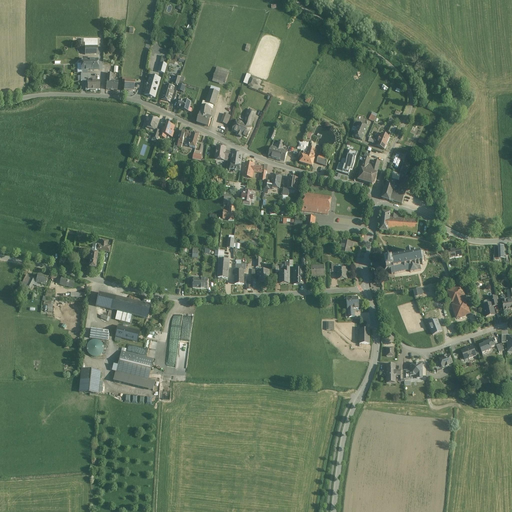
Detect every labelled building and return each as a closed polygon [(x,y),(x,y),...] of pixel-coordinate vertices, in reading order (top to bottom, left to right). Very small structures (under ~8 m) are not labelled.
[(97,48),(85,48),(85,56),(97,56),(97,48)] [(98,61),(89,62),(89,72),(98,72),(98,61)] [(89,62),(81,62),(81,72),(89,72),(89,62)] [(167,67),(160,65),(158,74),(165,76),(167,67)] [(228,73),(217,69),(212,83),(218,85),(219,82),(225,84),(228,73)] [(161,81),(150,78),(148,86),(146,86),(146,88),(147,89),(145,97),(148,98),(148,99),(151,100),(152,99),(155,100),(161,81)] [(258,87),(260,81),(250,78),(247,88),(253,89),(254,86),(258,87)] [(90,82),(87,82),(87,85),(85,86),(85,92),(90,92),(90,93),(94,93),(94,92),(99,91),(99,82),(96,82),(90,82)] [(111,83),(107,82),(106,91),(117,92),(118,84),(111,83)] [(129,83),(125,83),(124,84),(124,87),(124,92),(134,93),(135,88),(135,84),(129,83)] [(175,89),(166,86),(161,102),(170,104),(175,89)] [(219,95),(210,92),(206,105),(209,106),(215,108),(219,95)] [(191,104),(184,102),(184,103),(180,102),(178,110),(181,111),(181,112),(189,114),(191,104)] [(206,105),(203,104),(200,114),(197,123),(208,127),(211,118),(208,117),(211,110),(208,109),(209,106),(206,105)] [(256,115),(250,112),(246,120),(252,123),(256,115)] [(230,116),(225,114),(222,123),(227,125),(230,116)] [(159,121),(149,117),(145,129),(147,132),(154,135),(155,131),(159,121)] [(244,125),(237,121),(232,131),(237,133),(236,135),(241,137),(242,135),(247,137),(251,128),(250,128),(252,123),(246,120),(244,125)] [(174,127),(167,125),(166,130),(162,129),(161,132),(159,137),(165,139),(166,136),(172,137),(174,132),(172,132),(174,127)] [(367,128),(358,125),(356,130),(353,139),(361,142),(367,128)] [(161,132),(155,131),(154,135),(152,139),(158,141),(159,137),(161,132)] [(193,134),(193,135),(189,133),(190,132),(186,131),(186,132),(182,131),(178,143),(182,144),(182,143),(190,146),(189,148),(195,150),(199,135),(193,134)] [(389,139),(381,135),(376,147),(384,151),(389,139)] [(225,148),(217,147),(215,159),(224,160),(225,151),(225,148)] [(276,148),(271,147),(268,157),(277,159),(279,149),(276,148)] [(316,150),(308,147),(306,153),(305,156),(313,159),(316,150)] [(242,153),(233,149),(232,153),(231,159),(230,164),(229,170),(240,171),(241,166),(240,166),(242,153)] [(281,150),(279,149),(277,159),(284,161),(287,152),(281,150)] [(201,161),(202,155),(193,153),(192,159),(201,161)] [(302,155),(301,155),(299,162),(302,163),(302,165),(308,166),(308,165),(312,166),(314,159),(313,159),(305,156),(302,155)] [(328,159),(319,155),(316,163),(325,166),(328,159)] [(398,184),(397,185),(402,186),(404,180),(405,177),(412,157),(407,155),(398,184)] [(395,166),(394,168),(397,170),(400,161),(397,160),(398,157),(395,156),(392,165),(395,166)] [(373,167),(368,166),(370,161),(364,159),(362,169),(361,168),(357,180),(372,184),(374,184),(377,173),(379,164),(374,162),(373,167)] [(254,165),(245,163),(242,177),(252,179),(254,167),(254,165)] [(277,176),(276,176),(272,176),(271,183),(270,187),(270,190),(272,190),(272,188),(279,189),(281,177),(280,177),(279,176),(277,176)] [(411,179),(405,177),(404,180),(402,186),(408,188),(410,182),(411,179)] [(297,179),(289,178),(287,187),(287,189),(289,189),(296,190),(297,179)] [(392,179),(388,178),(382,199),(389,201),(395,183),(396,180),(392,179)] [(398,184),(395,183),(389,201),(392,202),(393,201),(402,204),(406,190),(407,191),(408,188),(402,186),(397,185),(398,184)] [(242,193),(241,201),(252,203),(253,195),(242,193)] [(330,198),(304,194),(302,212),(326,215),(326,209),(329,210),(330,198)] [(390,213),(381,212),(380,231),(388,232),(388,231),(389,214),(390,213)] [(417,221),(398,219),(398,214),(389,214),(388,231),(416,234),(417,221)] [(316,218),(308,217),(305,232),(313,233),(316,218)] [(438,229),(430,227),(426,240),(434,242),(438,229)] [(352,243),(341,241),(340,247),(342,248),(341,254),(351,255),(353,246),(352,246),(352,243)] [(97,245),(93,244),(92,248),(92,250),(92,253),(91,253),(89,268),(95,269),(97,254),(96,254),(96,251),(109,253),(110,246),(106,246),(100,245),(97,245)] [(500,259),(504,259),(504,246),(494,247),(494,260),(500,260),(500,259)] [(460,249),(448,251),(449,259),(461,256),(460,249)] [(412,252),(407,253),(405,253),(388,256),(388,258),(387,258),(388,262),(382,263),(383,266),(385,265),(386,270),(383,270),(384,272),(389,271),(389,274),(391,274),(391,275),(410,272),(410,273),(420,272),(419,265),(421,264),(423,265),(422,264),(423,261),(425,261),(424,260),(423,258),(424,256),(423,257),(420,255),(421,254),(420,254),(420,255),(417,256),(417,254),(416,255),(416,256),(415,256),(415,254),(412,255),(412,252)] [(229,260),(219,260),(218,269),(228,270),(229,260)] [(246,265),(236,265),(236,271),(234,271),(234,275),(244,275),(244,271),(246,271),(246,265)] [(323,267),(311,268),(312,278),(324,277),(323,267)] [(284,272),(281,272),(280,272),(280,273),(280,284),(289,284),(289,268),(285,268),(285,272),(284,272)] [(228,270),(218,269),(218,278),(227,278),(228,270)] [(347,269),(337,269),(337,280),(346,280),(346,276),(347,276),(347,269)] [(269,270),(259,271),(259,284),(269,283),(269,270)] [(303,270),(294,270),(294,285),(303,285),(303,270)] [(31,277),(26,275),(22,283),(28,285),(31,277)] [(47,277),(38,275),(37,279),(36,283),(45,285),(47,277)] [(244,275),(234,275),(234,285),(244,285),(244,275)] [(37,279),(32,277),(28,285),(26,288),(30,290),(33,282),(36,283),(37,279)] [(74,282),(62,279),(60,285),(72,288),(74,282)] [(201,279),(193,279),(193,289),(197,289),(197,284),(201,285),(201,279)] [(209,280),(201,279),(201,285),(197,284),(197,289),(208,290),(209,280)] [(461,287),(448,292),(452,302),(453,302),(454,305),(452,306),(456,318),(459,317),(460,318),(465,316),(465,315),(469,314),(465,301),(463,302),(462,299),(465,298),(461,287)] [(421,289),(413,291),(415,298),(423,296),(421,289)] [(142,304),(98,293),(95,306),(117,312),(131,315),(147,319),(148,314),(140,312),(142,304)] [(510,300),(506,301),(505,300),(504,299),(505,299),(505,298),(505,296),(504,296),(501,296),(500,297),(501,299),(501,300),(503,299),(503,300),(502,301),(503,302),(502,302),(504,311),(511,309),(511,297),(510,298),(510,300)] [(496,297),(489,299),(490,304),(492,304),(493,307),(498,306),(496,297)] [(358,298),(346,299),(347,310),(345,310),(346,318),(349,318),(348,313),(354,312),(353,309),(359,309),(359,305),(361,305),(360,301),(358,301),(358,298)] [(52,302),(44,302),(43,305),(48,306),(47,312),(51,313),(52,302)] [(150,305),(142,304),(140,312),(148,314),(150,305)] [(490,304),(483,306),(486,317),(495,315),(493,307),(492,304),(490,304)] [(131,315),(117,312),(115,320),(129,323),(131,315)] [(432,336),(442,332),(437,321),(428,325),(432,336)] [(139,332),(118,327),(115,336),(121,338),(137,342),(139,332)] [(370,329),(359,329),(359,345),(370,345),(370,329)] [(108,333),(90,330),(89,338),(108,341),(109,335),(108,333)] [(95,340),(93,340),(92,340),(90,341),(89,342),(88,343),(87,344),(87,346),(86,347),(86,349),(86,350),(87,351),(87,353),(88,354),(89,355),(91,356),(92,357),(93,357),(95,357),(96,357),(98,357),(99,356),(100,355),(101,354),(102,353),(103,351),(103,350),(103,348),(103,347),(103,345),(102,344),(101,343),(100,342),(99,341),(98,340),(96,340),(95,340)] [(491,340),(483,343),(483,345),(478,346),(482,354),(490,351),(489,348),(494,346),(491,340)] [(177,364),(177,349),(167,348),(167,364),(177,364)] [(472,348),(462,352),(465,360),(476,356),(475,356),(472,348)] [(153,360),(121,352),(117,366),(113,365),(112,369),(116,370),(116,372),(148,380),(153,360)] [(446,357),(442,358),(442,359),(439,360),(439,361),(442,368),(445,366),(447,367),(448,366),(449,365),(452,364),(449,356),(446,357)] [(439,361),(434,363),(437,371),(443,369),(442,368),(439,361)] [(422,364),(410,364),(410,365),(410,371),(410,376),(416,376),(416,379),(423,379),(422,379),(422,365),(422,364)] [(395,365),(386,366),(386,369),(387,372),(386,372),(386,376),(395,376),(400,376),(400,371),(395,371),(395,365)] [(100,372),(81,370),(79,393),(97,395),(100,372)] [(148,380),(116,372),(114,381),(152,391),(155,382),(148,380)]
